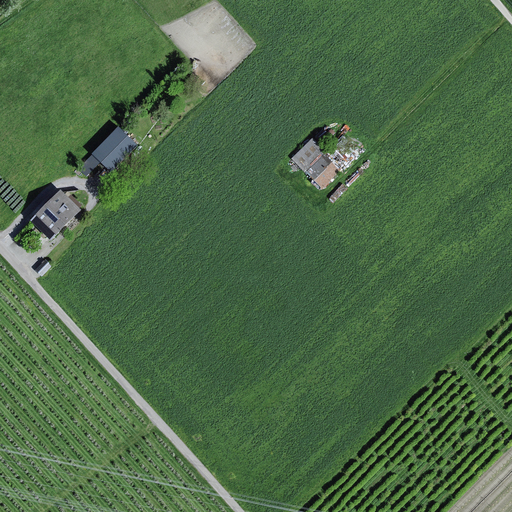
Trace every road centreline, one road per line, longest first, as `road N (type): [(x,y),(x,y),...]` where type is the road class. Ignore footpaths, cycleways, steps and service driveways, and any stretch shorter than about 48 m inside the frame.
road 1 (unclassified): [(0,246),(239,511)]
road 2 (track): [(508,15),(357,163)]
road 3 (track): [(158,420),(37,511)]
